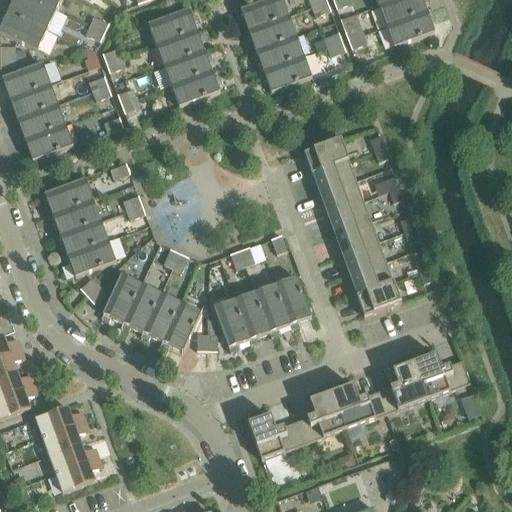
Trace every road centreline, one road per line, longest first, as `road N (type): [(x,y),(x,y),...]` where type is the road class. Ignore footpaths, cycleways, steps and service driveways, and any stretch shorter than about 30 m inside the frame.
road 1 (residential): [(202,420),(87,362),(47,329),(0,209)]
road 2 (residential): [(344,369),(273,172)]
road 3 (residential): [(202,420),(344,369)]
